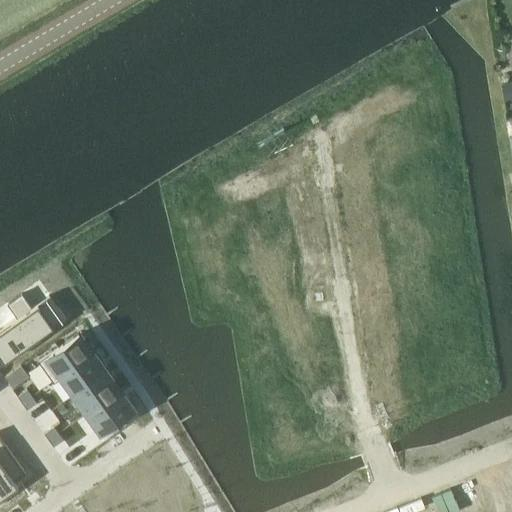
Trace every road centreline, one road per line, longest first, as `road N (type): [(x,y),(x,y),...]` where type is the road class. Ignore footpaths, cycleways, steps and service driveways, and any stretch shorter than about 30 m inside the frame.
road 1 (residential): [(310,147),(332,286),(345,297),(390,496)]
road 2 (tertiary): [(0,65),(112,0)]
road 3 (residential): [(390,496),(511,450)]
road 4 (residential): [(0,383),(72,487)]
